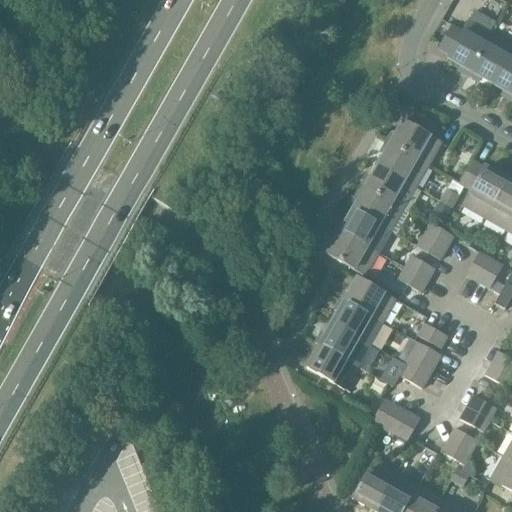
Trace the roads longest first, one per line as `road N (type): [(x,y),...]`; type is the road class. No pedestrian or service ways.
road 1 (trunk): [(0,414),(237,0)]
road 2 (trunk): [(178,0),(0,311)]
road 3 (residential): [(511,140),(413,76),(409,40),(433,0)]
